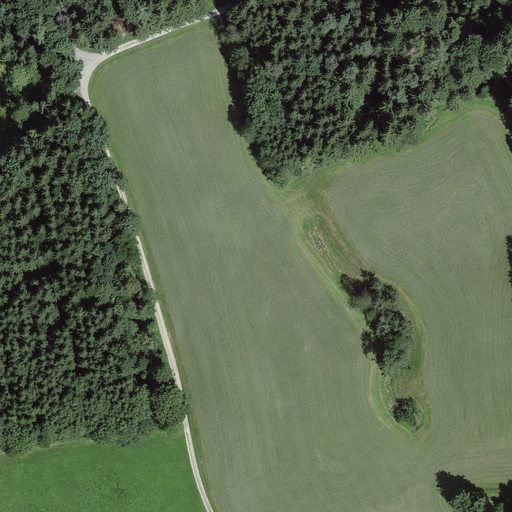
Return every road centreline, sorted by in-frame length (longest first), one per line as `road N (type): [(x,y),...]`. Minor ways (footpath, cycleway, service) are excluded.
road 1 (track): [(211,511),(137,236),(83,92),(89,66)]
road 2 (track): [(249,0),(89,66)]
